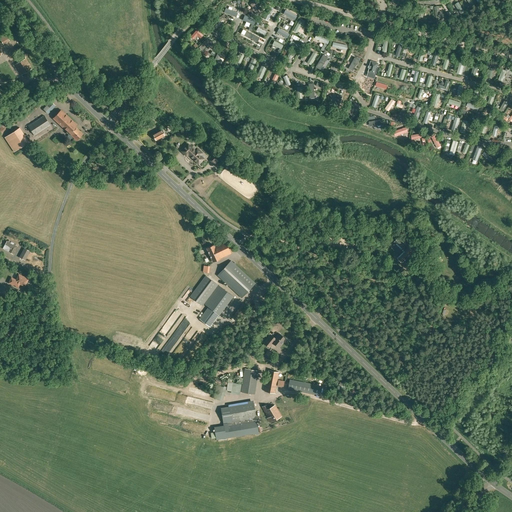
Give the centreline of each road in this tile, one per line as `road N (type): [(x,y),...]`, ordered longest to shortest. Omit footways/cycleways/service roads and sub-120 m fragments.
road 1 (secondary): [(492,482),(106,122)]
road 2 (unclassified): [(511,57),(295,0)]
road 3 (track): [(26,294),(49,287),(53,237),(77,170),(111,126)]
road 4 (unclassified): [(106,122),(209,0)]
road 5 (secondary): [(106,122),(66,83),(13,0)]
road 6 (track): [(265,369),(239,368),(182,391),(128,373)]
